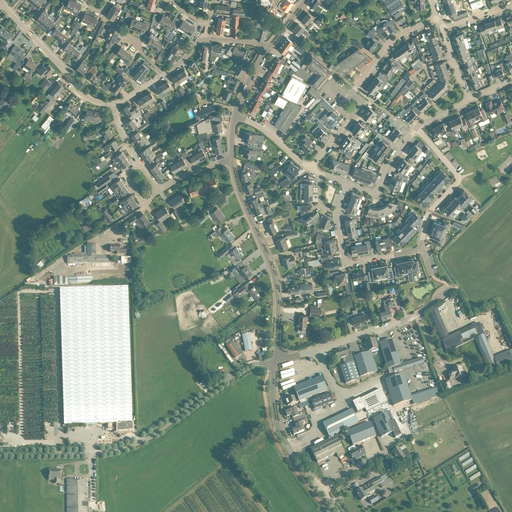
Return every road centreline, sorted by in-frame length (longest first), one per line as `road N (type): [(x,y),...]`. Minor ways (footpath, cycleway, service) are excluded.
road 1 (unclassified): [(0,454),(121,449),(247,365),(274,365)]
road 2 (residential): [(346,262),(420,248),(429,211),(456,184),(455,172),(416,127)]
road 3 (residential): [(161,75),(113,103),(86,97),(0,0)]
road 4 (tertiary): [(278,355),(273,276),(231,160)]
road 5 (unclassified): [(317,349),(410,318),(454,289)]
road 6 (tertiary): [(320,488),(279,431),(274,365)]
